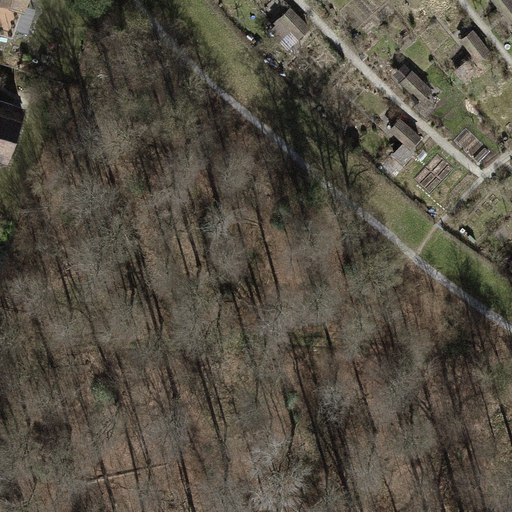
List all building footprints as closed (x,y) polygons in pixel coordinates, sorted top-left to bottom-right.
[(23,0),(0,0),(0,29),(13,34),(23,0)] [(511,0),(499,0),(511,11),(511,0)] [(285,10),(277,22),(300,36),(307,24),(285,10)] [(406,64),(398,78),(427,95),(435,81),(406,64)] [(0,150),(7,153),(23,105),(0,98),(0,150)] [(413,146),(423,133),(400,115),(390,128),(413,146)]
